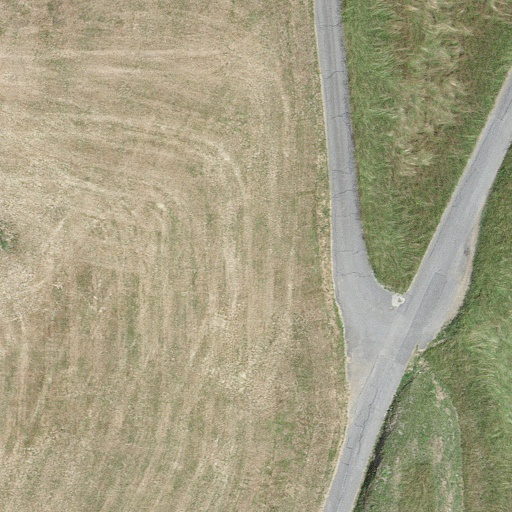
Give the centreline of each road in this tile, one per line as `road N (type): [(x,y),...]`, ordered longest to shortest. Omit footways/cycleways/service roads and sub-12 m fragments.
road 1 (residential): [(375,400),(352,272),(330,0)]
road 2 (residential): [(511,103),(375,400)]
